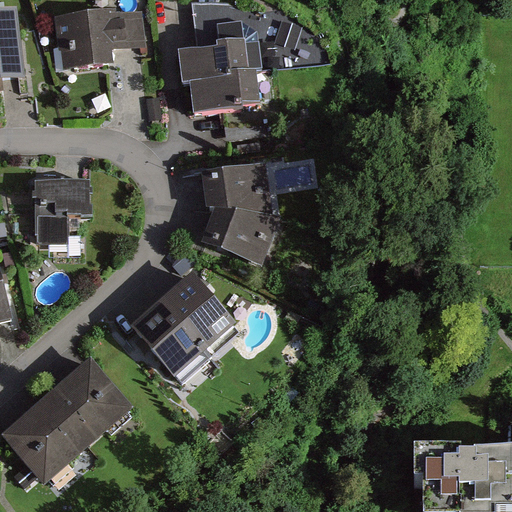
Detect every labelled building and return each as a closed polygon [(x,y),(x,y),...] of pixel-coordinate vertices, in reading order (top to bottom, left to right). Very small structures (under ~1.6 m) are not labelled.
[(0,85),(31,81),(23,13),(0,15),(0,85)] [(65,57),(68,56),(69,72),(120,67),(118,52),(150,50),(147,16),(62,23),(65,57)] [(245,42),(217,45),(217,50),(179,54),(182,86),(190,85),(249,79),(245,42)] [(242,107),(261,105),(258,78),(249,79),(190,85),(193,117),(242,112),(242,107)] [(273,162),(208,172),(211,208),(280,213),(273,162)] [(43,245),(71,244),(70,214),(95,214),(94,186),(42,188),(43,245)] [(219,210),(209,239),(268,265),(289,214),(219,210)] [(2,268),(0,268),(0,325),(16,322),(2,268)] [(244,322),(199,272),(135,328),(180,378),(244,322)] [(137,409),(96,360),(4,436),(45,485),(137,409)] [(440,511),(511,511),(511,455),(476,456),(476,452),(428,452),(428,483),(441,483),(440,511)]
